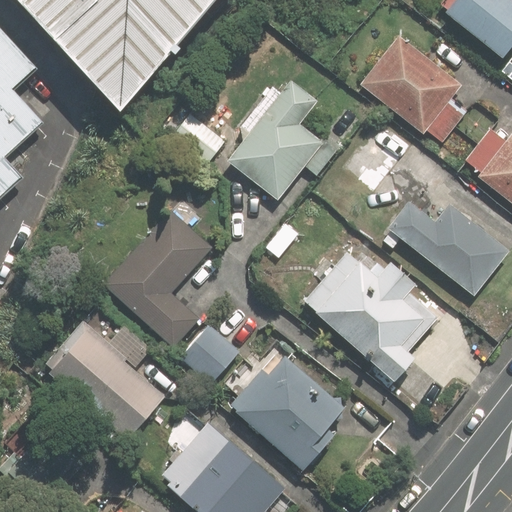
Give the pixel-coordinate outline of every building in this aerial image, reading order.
[(6,0),(98,103),(182,0),(6,0)] [(511,0),(455,0),(450,7),(505,54),(511,45),(511,0)] [(450,100),(465,81),(401,32),(361,84),(425,133),(429,128),(447,142),(468,113),(450,100)] [(0,125),(37,95),(0,49),(0,163),(10,155),(0,143),(0,125)] [(278,83),(245,124),(244,141),(231,157),(281,197),(307,164),(319,173),(340,147),(305,119),(323,97),(294,74),(284,88),(278,83)] [(227,139),(193,111),(175,133),(209,161),(227,139)] [(480,173),(511,199),(511,135),(508,140),(492,127),(468,157),(483,169),(480,173)] [(403,235),(478,293),(511,248),(511,246),(453,201),(440,217),(416,198),(385,238),(395,246),(403,235)] [(216,247),(174,207),(105,281),(175,347),(203,317),(175,290),(216,247)] [(365,261),(350,247),(305,298),(398,379),(420,354),(412,347),(441,314),(414,290),(423,280),(396,256),(386,266),(372,253),(365,261)] [(170,397),(137,366),(151,351),(124,325),(112,339),(88,317),(49,359),(132,437),(170,397)] [(243,351),(211,321),(180,355),(212,384),(243,351)] [(350,405),(290,351),(272,371),(267,366),(232,403),(306,470),(338,434),(330,427),(350,405)] [(8,444),(16,451),(2,467),(24,487),(46,463),(30,448),(54,421),(40,408),(8,444)] [(176,447),(170,455),(175,459),(162,474),(208,511),(266,511),(292,482),(211,415),(195,434),(180,422),(166,438),(176,447)]
